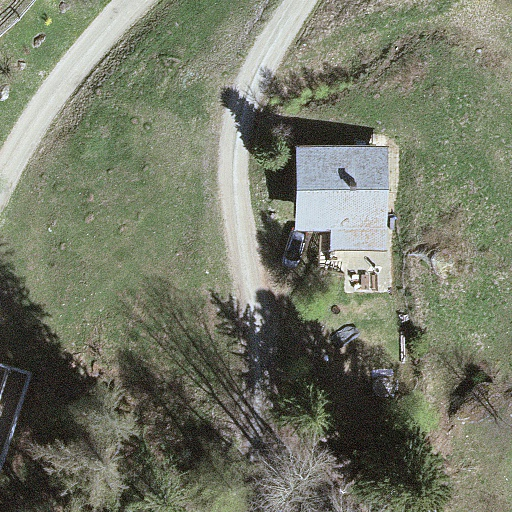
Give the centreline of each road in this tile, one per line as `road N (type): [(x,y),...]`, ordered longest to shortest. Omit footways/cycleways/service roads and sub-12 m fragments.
road 1 (track): [(298,0),(241,104),(230,181),(259,365),(250,476),(238,511)]
road 2 (residential): [(134,0),(66,75),(0,183)]
